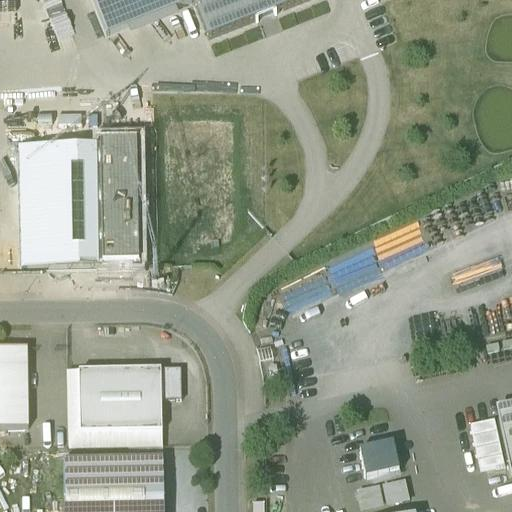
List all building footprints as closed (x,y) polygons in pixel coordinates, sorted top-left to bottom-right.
[(206,0),(90,0),(107,40),(126,32),(175,13),(193,5),(206,0)] [(122,151),(19,153),(21,275),(137,273),(135,172),(122,151)] [(27,352),(0,352),(0,433),(28,433),(27,352)] [(161,374),(79,375),(80,437),(162,435),(161,405),(161,374)] [(181,405),(180,374),(161,374),(161,405),(181,405)] [(511,419),(498,423),(511,484),(511,483),(511,419)] [(130,453),(130,464),(63,465),(64,511),(164,511),(163,463),(163,452),(130,453)] [(403,488),(385,492),(388,509),(407,505),(403,488)] [(377,494),(359,498),(361,511),(374,511),(381,511),(377,494)]
